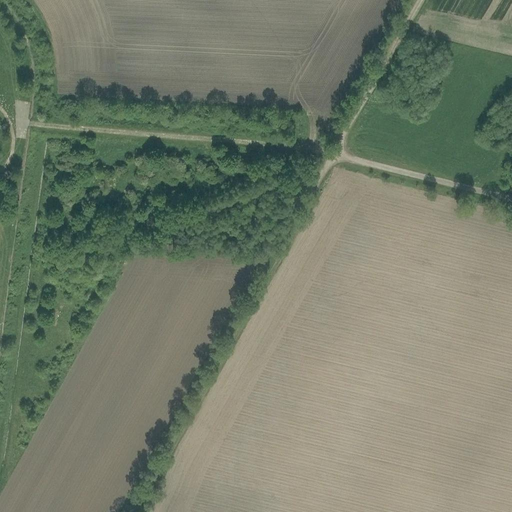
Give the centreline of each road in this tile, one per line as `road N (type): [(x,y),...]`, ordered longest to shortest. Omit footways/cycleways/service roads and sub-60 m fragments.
road 1 (track): [(333,155),(135,511)]
road 2 (track): [(333,155),(31,123)]
road 3 (residential): [(511,199),(333,155)]
road 4 (track): [(422,0),(333,155)]
